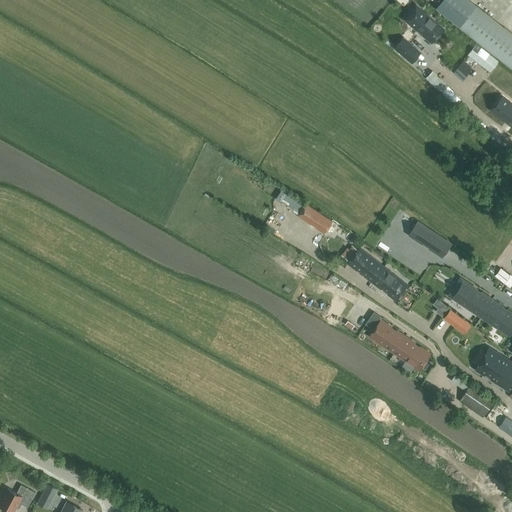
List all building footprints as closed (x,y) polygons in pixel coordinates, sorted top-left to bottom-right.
[(511,33),(470,0),(441,0),(436,8),(511,68),(511,33)] [(490,0),(482,0),(492,9),(496,5),(490,0)] [(443,28),(416,5),(404,19),(417,30),(418,28),(424,33),(422,34),(432,42),(443,28)] [(416,48),(404,36),(395,46),(407,57),(416,48)] [(467,57),(490,71),(497,60),(474,46),(467,57)] [(459,98),(447,85),(432,70),(425,78),(441,92),(454,104),(459,98)] [(492,109),(511,126),(511,103),(504,96),(492,109)] [(336,154),(331,158),(344,170),(348,166),(336,154)] [(305,203),(297,215),(317,227),(325,216),(305,203)] [(451,243),(418,221),(409,235),(422,243),(423,242),(430,246),(429,248),(442,257),(451,243)] [(360,247),(356,244),(346,256),(351,260),(349,262),(357,268),(360,267),(367,272),(367,275),(373,280),(385,264),(361,246),(360,247)] [(409,282),(385,264),(373,280),(381,286),(384,286),(390,291),(391,293),(397,298),(409,282)] [(511,285),(511,275),(510,274),(501,267),(493,276),(510,288),(511,285)] [(481,317),(493,299),(492,299),(491,301),(486,298),(487,296),(482,292),(481,292),(480,294),(476,291),(477,289),(476,289),(464,280),(453,297),(481,316),(480,316),(481,317)] [(345,313),(350,305),(336,297),(331,305),(335,307),(329,318),(355,332),(360,322),(345,313)] [(438,307),(442,302),(437,299),(433,304),(438,307)] [(481,317),(480,319),(495,330),(495,329),(508,338),(511,331),(511,317),(506,313),(505,314),(500,312),(501,310),(495,306),(494,307),(490,304),(493,299),(481,317)] [(468,320),(472,314),(460,304),(455,310),(468,320)] [(450,310),(444,317),(455,325),(461,318),(450,310)] [(379,321),(381,319),(382,317),(374,312),(371,316),(379,321)] [(369,336),(394,353),(405,336),(396,330),(395,331),(391,328),(392,327),(381,319),(369,336)] [(474,328),(465,329),(467,341),(476,340),(474,328)] [(405,336),(394,353),(419,370),(430,353),(420,346),(419,347),(415,344),(415,343),(405,336)] [(490,379),(511,392),(511,391),(511,361),(489,347),(486,352),(481,349),(474,361),(479,364),(475,369),(484,375),(486,373),(491,376),(490,379)] [(483,417),(494,401),(471,385),(460,402),(483,417)] [(511,436),(511,411),(497,401),(485,417),(503,431),(511,436)] [(38,503),(47,507),(57,489),(48,484),(38,503)] [(28,507),(35,492),(21,485),(16,493),(8,489),(5,495),(3,495),(0,500),(0,505),(12,511),(14,511),(17,507),(18,507),(20,507),(21,504),(28,507)] [(82,511),(83,510),(67,502),(61,511),(82,511)]
